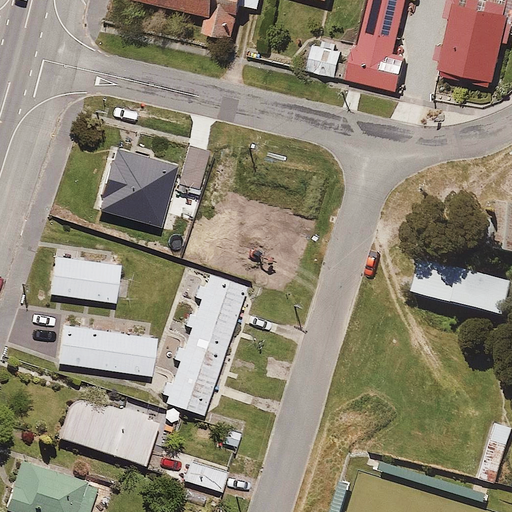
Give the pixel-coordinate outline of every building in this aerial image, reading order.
[(124,0),(123,6),(206,22),(203,36),(225,40),(228,24),(236,26),(239,7),(260,11),(262,0),(124,0)] [(394,0),(357,0),(341,70),(377,78),(394,0)] [(511,0),(456,0),(456,3),(441,73),(493,84),(506,21),(511,22),(511,0)] [(161,153),(99,138),(83,205),(144,220),(161,153)] [(504,194),(477,192),(472,238),(501,241),(504,194)] [(284,257),(246,245),(238,267),(277,280),(284,257)] [(104,255),(37,246),(30,287),(99,297),(104,255)] [(407,247),(397,286),(483,306),(492,267),(407,247)] [(187,268),(149,396),(189,408),(232,278),(187,268)] [(141,323),(44,313),(39,357),(136,368),(141,323)] [(55,387),(39,429),(127,459),(140,410),(55,387)] [(511,424),(511,422),(493,417),(476,475),(495,480),(511,424)] [(242,433),(223,426),(215,449),(233,456),(242,433)] [(70,511),(84,472),(5,445),(0,460),(0,503),(25,511),(70,511)] [(232,467),(173,445),(160,479),(219,501),(232,467)]
